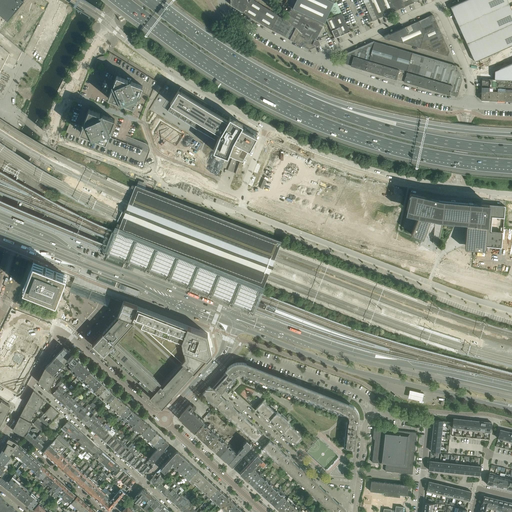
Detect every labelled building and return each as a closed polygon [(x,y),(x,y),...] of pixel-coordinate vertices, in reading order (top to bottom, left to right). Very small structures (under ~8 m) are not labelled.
[(8,20),(0,29),(0,31),(22,51),(44,5),(37,0),(24,0),(24,1),(8,20)] [(0,0),(0,71),(3,66),(4,65),(13,69),(23,51),(22,51),(0,31),(0,29),(8,20),(24,1),(22,0),(0,0)] [(269,28),(271,29),(278,15),(253,0),(230,0),(230,5),(269,28)] [(295,0),(292,8),(324,23),(335,0),(295,0)] [(395,10),(390,0),(363,0),(372,21),(395,10)] [(401,0),(390,0),(395,10),(404,6),(401,0)] [(465,0),(450,7),(456,20),(458,23),(460,30),(462,33),(466,43),(467,44),(472,56),(474,59),(475,62),(511,45),(511,10),(507,0),(465,0)] [(327,20),(335,38),(349,31),(337,2),(334,3),(330,12),(332,17),(327,20)] [(278,15),(271,29),(271,30),(284,37),(294,42),(309,50),(320,44),(319,40),(316,39),(322,28),(324,23),(292,8),(286,20),(280,17),(281,14),(279,13),(278,15)] [(389,39),(448,56),(449,51),(448,48),(439,28),(433,15),(405,27),(403,28),(389,34),(389,33),(384,35),(384,36),(384,37),(384,38),(385,38),(389,40),(389,39)] [(511,63),(495,71),(494,79),(511,80),(511,63)] [(114,83),(111,84),(112,87),(108,98),(119,102),(120,105),(122,104),(134,108),(138,97),(140,96),(139,93),(140,91),(143,85),(131,81),(130,79),(128,80),(117,75),(116,76),(114,83)] [(481,100),(489,100),(490,79),(482,79),(481,90),(481,100)] [(490,79),(489,100),(497,101),(498,80),(490,79)] [(497,101),(504,101),(505,80),(498,80),(497,101)] [(180,87),(170,103),(172,104),(168,111),(198,129),(202,123),(220,133),(219,137),(213,150),(229,156),(232,158),(236,159),(241,161),(243,162),(259,133),(242,124),(229,117),(211,106),(200,99),(193,95),(187,90),(180,87)] [(155,100),(150,109),(176,125),(180,118),(167,110),(166,114),(161,111),(164,106),(155,100)] [(80,132),(91,136),(92,138),(95,137),(106,142),(109,134),(111,133),(110,130),(115,119),(103,115),(102,113),(100,114),(100,113),(89,109),(84,120),(84,121),(82,121),(83,124),(80,132)] [(204,154),(197,172),(224,182),(229,171),(227,170),(232,158),(229,156),(213,151),(211,157),(204,154)] [(255,311),(262,293),(264,286),(281,242),(221,218),(136,185),(136,186),(135,186),(132,185),(131,187),(134,189),(121,224),(118,223),(115,230),(114,231),(109,229),(104,226),(104,228),(104,230),(104,232),(105,233),(106,235),(105,237),(105,238),(104,238),(103,238),(102,238),(101,238),(101,239),(100,240),(100,241),(100,242),(100,243),(101,244),(102,245),(101,247),(101,248),(100,249),(92,245),(91,244),(90,246),(89,246),(90,246),(90,247),(89,249),(88,249),(87,252),(88,252),(78,276),(75,277),(73,283),(123,302),(124,300),(133,304),(134,300),(128,298),(129,296),(129,295),(130,293),(136,295),(137,295),(138,290),(117,282),(119,277),(121,271),(123,268),(126,269),(144,276),(145,272),(146,271),(145,271),(141,270),(142,268),(143,266),(152,270),(234,304),(234,303),(255,311)] [(423,239),(426,231),(430,219),(467,223),(465,245),(465,248),(473,249),(485,250),(485,246),(501,248),(503,232),(491,231),(492,217),(504,218),(505,206),(481,204),(469,203),(441,200),(438,200),(438,199),(410,193),(407,209),(420,212),(411,234),(423,239)] [(40,238),(39,240),(32,259),(40,262),(39,263),(65,273),(70,275),(70,274),(75,271),(82,254),(40,238)] [(40,293),(42,294),(56,299),(65,276),(36,265),(30,279),(27,278),(25,292),(28,294),(38,298),(40,293)] [(307,310),(262,293),(255,311),(271,317),(300,328),(314,333),(319,335),(329,338),(337,341),(342,343),(347,344),(356,347),(366,350),(366,349),(368,350),(373,335),(372,334),(343,324),(307,310)] [(141,324),(194,372),(212,353),(208,333),(144,309),(137,307),(138,306),(133,304),(124,300),(123,302),(122,304),(123,304),(122,307),(121,307),(121,308),(122,308),(121,310),(120,310),(120,311),(120,312),(120,313),(120,314),(118,314),(119,315),(141,324)] [(395,320),(419,327),(422,317),(404,311),(402,314),(398,313),(395,320)] [(141,324),(119,315),(92,344),(104,355),(107,352),(120,364),(147,389),(152,394),(150,397),(162,408),(194,372),(141,324)] [(19,322),(0,357),(0,383),(18,393),(43,347),(37,329),(19,322)] [(366,349),(366,350),(371,351),(379,353),(387,355),(395,357),(404,359),(413,360),(420,362),(425,363),(434,365),(446,367),(455,369),(459,370),(460,368),(468,370),(468,372),(473,373),(477,374),(481,375),(511,382),(511,371),(499,368),(471,361),(455,357),(447,355),(440,353),(430,351),(425,349),(403,344),(377,335),(372,334),(373,335),(368,350),(366,349)] [(56,355),(66,364),(68,361),(73,356),(73,355),(71,353),(71,354),(64,347),(56,355)] [(66,364),(56,355),(53,359),(62,368),(66,364)] [(73,356),(68,361),(70,362),(69,363),(69,364),(72,367),(78,360),(76,358),(76,357),(75,357),(73,356)] [(53,359),(49,363),(59,372),(62,368),(53,359)] [(78,360),(72,367),(70,369),(74,373),(82,364),(81,363),(81,362),(79,360),(78,360)] [(223,391),(224,390),(235,378),(233,377),(235,375),(236,376),(239,374),(242,374),(243,373),(245,374),(244,376),(292,394),(293,392),(295,393),(295,395),(343,414),(343,413),(345,414),(345,415),(347,416),(347,419),(349,419),(349,422),(346,421),(344,447),(354,448),(357,420),(359,420),(359,417),(359,415),(358,412),(357,410),(356,408),(354,406),(352,405),(349,404),(246,363),(244,363),(241,362),(239,362),(236,362),(233,364),(231,364),(229,366),(227,368),(229,369),(219,380),(215,384),(212,387),(213,388),(214,387),(221,393),(223,391)] [(55,376),(56,377),(59,379),(59,378),(60,379),(63,376),(59,372),(49,363),(45,367),(55,376)] [(74,373),(78,377),(86,368),(85,366),(84,365),(83,365),(82,364),(74,373)] [(55,376),(45,367),(41,376),(38,381),(49,391),(56,377),(55,376)] [(78,377),(82,380),(90,372),(89,371),(89,370),(87,368),(86,368),(78,377)] [(90,372),(82,380),(86,384),(94,375),(94,374),(92,372),(91,372),(90,372)] [(86,384),(90,388),(98,379),(94,375),(86,384)] [(98,379),(90,388),(94,392),(103,382),(102,382),(100,380),(99,380),(98,379)] [(50,392),(53,394),(60,386),(63,383),(61,381),(50,392)] [(105,385),(103,382),(94,392),(98,395),(107,386),(105,385)] [(210,385),(208,387),(204,391),(203,393),(206,396),(204,398),(211,404),(213,402),(216,405),(223,398),(220,395),(221,393),(214,387),(213,388),(212,387),(210,385)] [(53,394),(57,398),(63,391),(64,390),(62,388),(60,386),(53,394)] [(98,395),(103,399),(111,390),(110,390),(110,389),(107,386),(98,395)] [(424,393),(410,389),(409,393),(408,397),(422,401),(423,397),(424,393)] [(26,404),(36,409),(38,410),(44,399),(34,390),(31,396),(26,404)] [(68,394),(64,390),(63,391),(57,398),(61,402),(68,394)] [(103,399),(108,404),(116,395),(116,394),(115,394),(114,393),(113,392),(111,390),(103,399)] [(61,402),(65,405),(72,398),(68,394),(61,402)] [(116,395),(108,404),(107,404),(111,408),(120,398),(116,395)] [(65,405),(69,409),(75,402),(76,401),(80,397),(78,396),(74,400),(72,398),(65,405)] [(0,426),(10,407),(10,406),(0,398),(0,426)] [(111,408),(115,412),(124,402),(120,398),(111,408)] [(226,414),(229,417),(236,409),(233,407),(233,406),(226,400),(223,398),(216,405),(219,408),(218,408),(225,415),(226,414)] [(75,402),(69,409),(73,413),(80,406),(80,405),(79,403),(78,404),(76,401),(75,402)] [(266,418),(269,420),(276,412),(263,401),(256,408),(259,411),(258,412),(265,419),(266,418)] [(115,412),(119,415),(128,406),(124,402),(115,412)] [(24,408),(34,413),(36,409),(26,404),(24,408)] [(78,416),(82,420),(89,412),(90,411),(88,409),(90,406),(88,404),(83,411),(78,416)] [(189,405),(178,417),(194,432),(203,422),(190,411),(193,408),(194,409),(196,407),(193,405),(192,406),(190,404),(189,405)] [(44,413),(52,420),(58,412),(51,406),(44,413)] [(73,413),(78,416),(83,411),(80,408),(81,407),(80,406),(73,413)] [(128,406),(119,415),(123,419),(132,409),(128,406)] [(22,412),(32,417),(34,413),(24,408),(22,412)] [(123,419),(128,423),(136,413),(132,409),(123,419)] [(236,409),(229,417),(232,420),(231,420),(238,427),(239,426),(242,429),(249,421),(246,419),(247,418),(240,412),(239,412),(236,409)] [(91,414),(89,412),(82,420),(86,424),(91,417),(94,415),(96,412),(94,410),(91,414)] [(277,411),(276,412),(269,420),(283,432),(289,425),(291,424),(288,421),(289,419),(281,413),(280,414),(277,411)] [(32,417),(22,412),(20,416),(30,422),(32,417)] [(136,413),(128,423),(132,427),(141,417),(136,413)] [(91,417),(86,424),(90,427),(97,419),(98,418),(94,415),(91,417)] [(32,423),(30,422),(20,416),(13,430),(23,436),(28,431),(32,423)] [(39,420),(46,426),(49,424),(41,417),(39,420)] [(141,417),(132,427),(136,431),(145,421),(141,417)] [(97,419),(90,427),(93,430),(94,431),(99,425),(101,423),(99,422),(100,421),(97,419)] [(33,424),(42,431),(45,427),(37,420),(33,424)] [(60,435),(61,436),(72,424),(68,421),(62,427),(61,429),(63,431),(60,435)] [(149,425),(145,421),(136,431),(140,434),(149,425)] [(249,421),(242,429),(245,431),(244,432),(252,439),(252,438),(255,441),(262,434),(259,431),(260,430),(250,422),(249,421)] [(101,423),(99,425),(94,431),(98,435),(105,426),(101,423)] [(203,423),(195,432),(197,435),(198,434),(199,436),(208,427),(210,424),(207,424),(206,425),(203,423)] [(76,428),(72,424),(61,436),(63,438),(66,434),(68,436),(70,434),(76,428)] [(140,434),(144,438),(153,428),(149,425),(140,434)] [(289,425),(283,432),(285,435),(284,436),(291,443),(292,441),(296,444),(302,437),(289,425)] [(105,426),(98,435),(102,438),(107,432),(109,431),(109,430),(105,426)] [(212,430),(208,427),(199,436),(204,440),(212,430)] [(79,431),(76,428),(70,434),(73,437),(72,438),(73,439),(80,431),(79,430),(79,431)] [(153,428),(144,438),(148,442),(157,432),(153,428)] [(372,462),(382,463),(382,461),(386,462),(385,471),(393,472),(394,472),(394,471),(395,471),(395,470),(399,470),(398,473),(412,474),(417,432),(374,428),(373,437),(373,438),(374,439),(375,440),(376,440),(376,443),(374,443),(372,462)] [(24,436),(40,450),(40,449),(43,446),(43,445),(45,443),(44,442),(47,438),(40,433),(36,429),(30,430),(24,436)] [(102,438),(107,443),(114,434),(113,433),(114,432),(111,429),(109,430),(109,431),(107,432),(102,438)] [(204,440),(208,444),(216,434),(212,430),(204,440)] [(80,431),(73,439),(74,439),(77,441),(83,435),(80,432),(81,432),(80,431)] [(157,432),(148,442),(152,446),(161,436),(157,432)] [(107,443),(111,446),(118,438),(115,436),(116,436),(114,434),(107,443)] [(208,444),(212,447),(220,438),(216,434),(208,444)] [(51,460),(55,462),(62,454),(70,445),(59,435),(56,438),(43,452),(50,458),(50,459),(51,459),(51,460)] [(83,435),(77,441),(76,443),(78,445),(77,445),(79,447),(87,438),(83,435)] [(165,440),(161,436),(152,446),(156,450),(165,440)] [(88,439),(87,438),(79,447),(83,450),(85,448),(91,441),(88,439)] [(118,438),(111,446),(115,450),(122,442),(120,440),(118,438)] [(220,438),(212,447),(216,451),(225,442),(220,438)] [(9,455),(12,452),(19,445),(17,443),(9,439),(8,439),(3,450),(9,455)] [(165,440),(156,450),(154,453),(158,457),(169,445),(169,443),(165,440)] [(237,453),(228,463),(231,465),(233,465),(234,465),(242,456),(241,456),(244,453),(244,454),(251,446),(251,444),(250,444),(247,440),(246,440),(246,441),(243,444),(244,445),(241,449),(240,450),(237,452),(237,453)] [(273,457),(276,460),(283,452),(280,450),(280,449),(274,443),(273,443),(270,440),(263,448),(266,451),(265,451),(273,458),(273,457)] [(85,451),(87,453),(95,445),(95,444),(92,442),(91,441),(85,448),(83,450),(85,451)] [(122,442),(115,450),(119,453),(126,445),(123,443),(122,442)] [(225,442),(216,451),(220,455),(229,445),(225,442)] [(12,452),(16,455),(23,448),(19,445),(12,452)] [(87,453),(91,457),(92,455),(98,448),(96,445),(96,446),(95,445),(87,453)] [(121,456),(122,457),(130,449),(128,448),(126,445),(119,453),(121,456)] [(220,455),(224,459),(233,449),(229,445),(220,455)] [(132,446),(130,449),(122,457),(127,461),(135,452),(133,450),(134,448),(132,446)] [(16,455),(20,459),(27,451),(23,448),(16,455)] [(92,455),(91,457),(93,458),(94,456),(96,458),(102,451),(98,448),(92,455)] [(233,449),(224,459),(226,460),(228,463),(237,453),(237,452),(237,453),(233,449)] [(3,450),(0,454),(0,460),(6,466),(13,458),(9,455),(3,450)] [(19,460),(23,463),(30,455),(27,451),(20,459),(19,460)] [(172,465),(180,472),(189,461),(178,451),(176,451),(167,461),(172,465)] [(97,459),(101,462),(107,456),(103,452),(97,459)] [(131,464),(137,458),(139,456),(135,452),(127,461),(131,464)] [(286,469),(289,472),(296,464),(293,462),(293,461),(287,455),(286,455),(283,452),(276,460),(279,463),(278,463),(285,470),(286,469)] [(148,458),(150,460),(153,463),(153,462),(158,457),(154,453),(148,458)] [(65,458),(62,454),(55,462),(57,464),(56,464),(58,466),(59,465),(65,458)] [(60,467),(62,469),(69,461),(73,455),(71,454),(70,455),(69,454),(65,458),(59,465),(58,466),(59,467),(60,467)] [(253,458),(258,462),(262,466),(266,462),(257,454),(253,458)] [(23,463),(27,467),(34,458),(30,455),(23,463)] [(105,466),(111,459),(107,456),(101,462),(99,465),(100,466),(101,466),(103,468),(105,466)] [(139,460),(137,458),(131,464),(134,467),(135,468),(143,459),(141,457),(139,460)] [(38,461),(34,458),(27,467),(30,470),(38,461)] [(243,476),(244,477),(253,468),(258,462),(253,458),(241,472),(241,474),(243,476)] [(111,459),(105,466),(109,469),(115,463),(114,462),(111,459)] [(143,459),(135,468),(139,471),(145,465),(143,463),(145,460),(143,459)] [(42,465),(38,461),(30,470),(34,473),(42,465)] [(66,472),(73,464),(69,461),(62,469),(64,471),(65,472),(66,472)] [(157,472),(159,474),(160,473),(161,474),(164,472),(165,473),(172,465),(167,461),(161,468),(161,469),(157,472)] [(189,461),(180,472),(188,480),(189,478),(198,469),(189,461)] [(115,463),(109,469),(110,470),(111,469),(112,470),(111,471),(113,473),(119,466),(116,463),(116,464),(115,463)] [(73,464),(66,472),(65,472),(67,474),(67,473),(69,475),(76,467),(73,464)] [(299,481),(302,484),(309,476),(306,474),(307,473),(300,467),(299,467),(296,464),(289,472),(292,475),(291,475),(299,482),(299,481)] [(34,478),(36,479),(46,468),(44,467),(43,466),(43,467),(42,465),(34,473),(37,475),(34,478)] [(145,465),(139,471),(143,475),(149,468),(148,466),(147,467),(145,465)] [(124,471),(119,466),(113,473),(114,474),(112,476),(116,479),(124,471)] [(73,478),(73,479),(80,471),(76,467),(69,475),(71,477),(72,479),(73,478)] [(46,468),(36,479),(37,481),(40,478),(42,479),(49,472),(47,470),(47,469),(46,469),(46,468)] [(253,468),(244,477),(245,479),(246,479),(248,481),(257,472),(253,468)] [(198,469),(189,478),(193,482),(202,473),(198,469)] [(74,480),(77,482),(84,474),(80,471),(73,479),(74,480)] [(128,474),(124,471),(116,479),(115,480),(117,482),(119,479),(122,481),(128,474)] [(49,472),(42,479),(44,481),(41,484),(43,486),(53,475),(52,474),(51,473),(49,472)] [(257,472),(248,481),(251,483),(252,485),(261,475),(257,472)] [(149,481),(153,484),(161,474),(160,473),(159,474),(157,475),(155,474),(149,481)] [(193,482),(198,485),(206,476),(202,473),(193,482)] [(487,483),(487,484),(492,485),(495,474),(489,473),(487,483)] [(499,476),(497,486),(502,488),(505,477),(504,477),(505,474),(500,473),(500,476),(499,476)] [(84,474),(77,482),(79,484),(80,485),(87,477),(84,474)] [(128,474),(122,481),(124,483),(123,484),(124,486),(132,478),(131,477),(128,474)] [(163,476),(161,474),(153,484),(157,487),(165,477),(164,475),(163,476)] [(0,477),(0,481),(5,486),(11,479),(7,476),(7,477),(5,478),(4,477),(2,475),(2,476),(0,477)] [(50,486),(57,478),(56,478),(54,476),(53,475),(54,475),(53,475),(43,486),(45,487),(48,484),(50,486)] [(261,475),(252,485),(254,486),(256,488),(256,489),(265,479),(261,475)] [(5,486),(9,489),(17,480),(13,476),(11,479),(5,486)] [(206,476),(198,485),(202,489),(210,480),(206,476)] [(309,476),(302,484),(305,486),(304,487),(312,494),(312,493),(315,496),(322,488),(319,485),(320,485),(313,479),(312,479),(309,476)] [(82,486),(84,489),(91,481),(87,477),(80,485),(81,487),(82,486)] [(165,477),(157,487),(160,490),(165,484),(163,482),(167,478),(165,477)] [(54,490),(61,482),(60,482),(61,482),(60,481),(57,478),(57,479),(57,478),(50,486),(52,488),(49,491),(51,493),(54,490)] [(132,478),(124,486),(126,487),(127,486),(130,488),(136,481),(132,478)] [(265,479),(256,489),(258,490),(261,492),(261,493),(270,482),(266,478),(265,479)] [(9,489),(13,492),(20,483),(21,483),(17,480),(9,489)] [(202,489),(206,493),(214,484),(210,480),(202,489)] [(91,481),(84,489),(86,490),(87,492),(88,492),(87,492),(95,484),(91,481)] [(385,495),(400,497),(400,494),(407,495),(409,485),(371,481),(370,491),(385,493),(385,495)] [(429,481),(426,492),(432,493),(434,483),(429,481)] [(61,482),(54,490),(56,492),(52,496),(53,498),(55,496),(65,485),(64,484),(63,484),(61,482)] [(275,486),(270,482),(261,493),(262,494),(265,497),(275,486)] [(13,492),(17,496),(24,487),(20,483),(13,492)] [(89,493),(91,495),(98,487),(95,484),(87,492),(89,493)] [(167,486),(165,484),(160,490),(164,493),(169,487),(170,485),(169,484),(167,486)] [(206,493),(210,497),(218,488),(214,484),(206,493)] [(65,486),(65,485),(55,496),(56,498),(59,495),(61,496),(68,489),(65,486)] [(269,500),(270,501),(279,490),(275,486),(265,497),(268,499),(269,500)] [(17,496),(20,499),(28,490),(24,487),(17,496)] [(102,490),(98,487),(91,495),(93,497),(95,498),(102,490)] [(172,490),(169,487),(164,493),(167,496),(172,490)] [(172,490),(167,496),(170,499),(175,493),(179,488),(178,487),(176,489),(174,488),(172,490)] [(210,497),(214,500),(222,491),(218,488),(210,497)] [(322,488),(315,496),(318,499),(325,506),(326,505),(328,508),(335,500),(332,497),(333,497),(326,491),(325,491),(322,488)] [(60,501),(62,503),(72,492),(71,491),(68,489),(61,496),(63,498),(60,501)] [(111,499),(109,502),(114,506),(125,493),(121,489),(116,495),(113,493),(112,494),(111,493),(111,495),(109,497),(111,499)] [(132,500),(137,504),(141,500),(147,492),(147,491),(148,491),(147,490),(146,491),(144,489),(142,489),(134,499),(133,498),(133,499),(132,500)] [(20,499),(24,502),(32,493),(28,490),(20,499)] [(96,500),(99,501),(105,494),(106,493),(102,490),(95,498),(96,500)] [(174,502),(181,494),(183,492),(182,490),(178,495),(175,493),(170,499),(174,502)] [(279,490),(270,501),(272,503),(274,505),(274,504),(274,505),(283,495),(283,494),(279,490)] [(466,490),(463,501),(469,502),(471,492),(466,490)] [(222,491),(214,500),(218,504),(226,495),(222,491)] [(72,492),(62,503),(64,504),(67,501),(69,503),(75,496),(76,496),(75,495),(76,495),(75,495),(73,493),(73,492),(72,492)] [(141,500),(137,504),(140,506),(144,501),(146,502),(152,496),(148,492),(147,492),(141,500)] [(24,502),(28,505),(36,496),(32,493),(24,502)] [(102,505),(107,500),(109,497),(105,494),(99,501),(101,504),(102,505)] [(181,494),(174,502),(177,505),(182,499),(185,497),(181,494)] [(230,499),(226,495),(218,504),(222,508),(230,499)] [(283,495),(274,505),(278,508),(287,499),(283,495)] [(17,511),(0,496),(0,511),(17,511)] [(36,496),(28,505),(32,508),(39,499),(36,496)] [(71,504),(74,507),(81,500),(77,496),(71,504)] [(144,509),(146,511),(156,500),(152,496),(146,502),(148,504),(144,509)] [(185,496),(185,497),(182,499),(177,505),(180,508),(188,499),(185,496)] [(485,511),(486,509),(489,497),(484,496),(479,511),(485,511)] [(192,502),(188,499),(180,508),(184,511),(191,504),(192,502)] [(222,508),(226,511),(234,502),(230,499),(222,508)] [(282,511),(291,503),(287,499),(278,508),(282,511)] [(85,503),(81,500),(74,507),(78,510),(85,503)] [(107,500),(102,505),(109,510),(110,510),(114,506),(109,502),(107,500)] [(160,503),(156,500),(146,511),(149,511),(152,508),(154,510),(160,503)] [(335,500),(328,508),(331,510),(331,511),(348,511),(345,509),(346,509),(339,502),(338,503),(335,500)] [(505,511),(508,502),(504,500),(500,511),(505,511)] [(226,511),(232,511),(238,506),(234,502),(226,511)] [(78,510),(80,511),(82,511),(88,506),(85,503),(78,510)] [(160,503),(154,510),(153,511),(152,511),(155,511),(156,511),(158,511),(164,506),(160,503)] [(289,511),(295,506),(291,503),(282,511),(289,511)]
